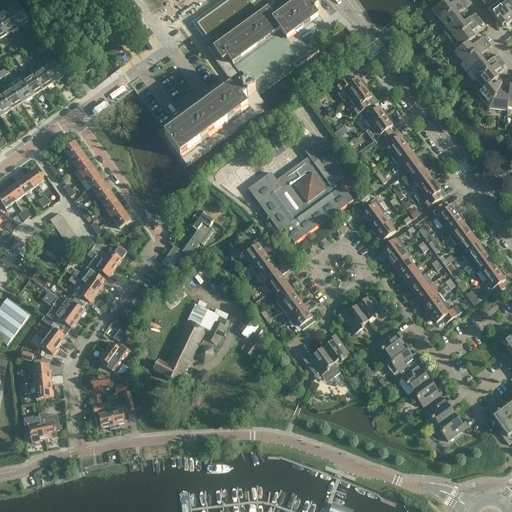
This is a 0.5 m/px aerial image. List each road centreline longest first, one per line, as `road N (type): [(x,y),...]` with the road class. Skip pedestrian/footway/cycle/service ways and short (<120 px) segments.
road 1 (residential): [(470,505),(254,434),(82,452)]
road 2 (residential): [(82,452),(73,372),(161,237),(73,116)]
road 3 (tertiary): [(481,192),(340,0)]
